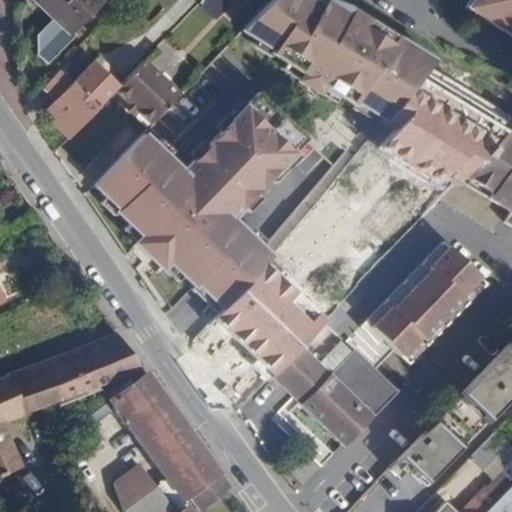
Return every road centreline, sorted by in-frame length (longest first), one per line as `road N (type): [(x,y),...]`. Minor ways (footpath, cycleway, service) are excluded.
road 1 (residential): [(279,511),(0,120)]
road 2 (track): [(373,163),(457,69),(511,92)]
road 3 (unknown): [(408,0),(458,44),(475,46),(511,6)]
